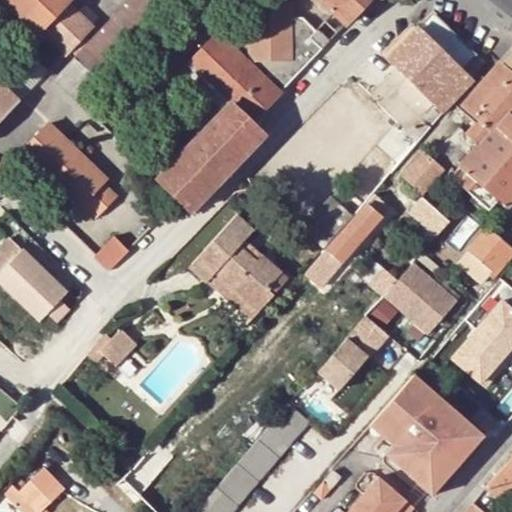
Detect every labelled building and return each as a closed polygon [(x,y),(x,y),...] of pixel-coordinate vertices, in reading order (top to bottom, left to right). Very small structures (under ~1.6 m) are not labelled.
[(2,0),(5,2),(39,33),(41,31),(64,53),(91,26),(67,3),(70,0),(2,0)] [(127,0),(114,14),(134,33),(165,0),(127,0)] [(186,61),(228,102),(155,178),(177,199),(189,210),(262,135),(249,122),(280,90),(320,48),(308,37),(314,30),(300,17),(289,18),(288,0),(245,0),(246,21),(237,31),(223,29),(220,33),(217,30),(186,61)] [(318,0),(343,24),(366,0),(318,0)] [(430,13),(415,29),(458,69),(473,54),(430,13)] [(98,81),(93,76),(134,33),(114,14),(52,78),(86,111),(97,100),(88,91),(98,81)] [(469,80),(458,69),(415,29),(387,59),(396,68),(370,97),(412,137),(425,124),(417,116),(431,102),(434,106),(422,117),(427,122),(469,80)] [(455,148),(448,155),(459,164),(511,103),(511,46),(461,105),(478,120),(465,135),(457,128),(446,140),(455,148)] [(0,80),(0,118),(19,99),(0,80)] [(0,126),(0,168),(45,122),(24,101),(0,126)] [(511,103),(459,164),(465,171),(456,180),(471,193),(486,207),(495,198),(503,205),(511,194),(511,103)] [(104,178),(47,123),(19,152),(76,208),(81,203),(95,215),(113,196),(100,183),(104,178)] [(455,148),(446,140),(428,162),(436,169),(438,171),(446,177),(449,174),(459,164),(448,155),(455,148)] [(428,162),(419,154),(400,176),(409,184),(417,175),(428,183),(438,171),(436,169),(428,162)] [(409,184),(419,193),(428,183),(417,175),(409,184)] [(369,207),(376,200),(370,194),(336,234),(303,273),(317,285),(339,261),(341,262),(380,217),(369,207)] [(312,213),(334,232),(350,213),(328,195),(312,213)] [(436,234),(446,221),(419,198),(409,210),(436,234)] [(300,228),(322,247),(334,232),(312,213),(301,226),(300,228)] [(257,309),(272,293),(266,288),(281,272),(260,253),(254,260),(237,245),(244,239),(252,229),(234,214),(189,265),(205,280),(214,270),(257,309)] [(467,249),(487,268),(492,272),(494,273),(511,253),(511,249),(486,227),(467,249)] [(91,257),(107,272),(128,249),(112,235),(91,257)] [(58,299),(65,292),(47,275),(8,239),(0,246),(0,282),(38,320),(44,313),(54,322),(68,308),(58,299)] [(260,253),(244,239),(237,245),(254,260),(260,253)] [(478,278),(483,274),(487,268),(467,249),(458,260),(478,278)] [(427,329),(454,297),(413,260),(385,292),(427,329)] [(488,277),(492,272),(487,268),(483,274),(488,277)] [(257,309),(214,270),(205,280),(248,319),(257,309)] [(281,272),(266,288),(272,293),(287,277),(281,272)] [(481,393),(511,356),(511,312),(488,293),(436,355),(481,393)] [(368,354),(386,333),(365,315),(316,370),(336,388),(366,353),(368,354)] [(119,331),(108,343),(123,357),(135,345),(119,331)] [(114,368),(123,357),(108,343),(99,354),(114,368)] [(382,450),(422,486),(437,468),(446,474),(464,454),(456,446),(474,426),(413,372),(369,422),(390,441),(382,450)] [(193,511),(230,511),(309,421),(288,403),(193,511)] [(474,426),(456,446),(464,454),(482,433),(474,426)] [(330,467),(312,488),(322,496),(340,475),(330,467)] [(446,474),(437,468),(422,486),(429,493),(446,474)] [(36,511),(37,511),(57,491),(35,470),(14,494),(36,511)] [(406,511),(411,507),(375,476),(343,511),(406,511)]
